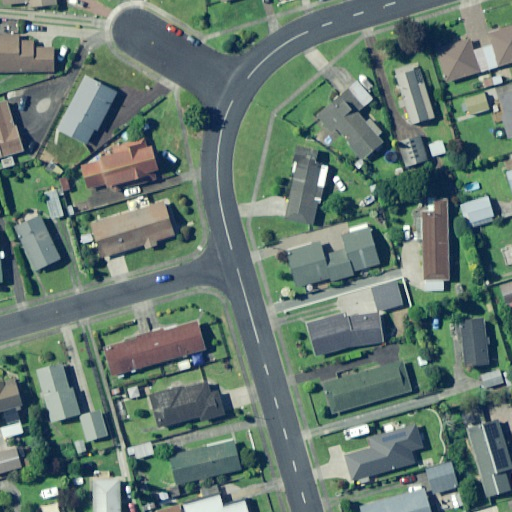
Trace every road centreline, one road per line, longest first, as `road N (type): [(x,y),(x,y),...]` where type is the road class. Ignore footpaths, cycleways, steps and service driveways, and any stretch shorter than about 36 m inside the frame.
road 1 (residential): [(307,511),(234,261)]
road 2 (residential): [(0,329),(234,261)]
road 3 (residential): [(236,88),(280,43),(406,0)]
road 4 (residential): [(234,261),(218,190),(218,146),(236,88)]
road 5 (residential): [(123,26),(236,88)]
